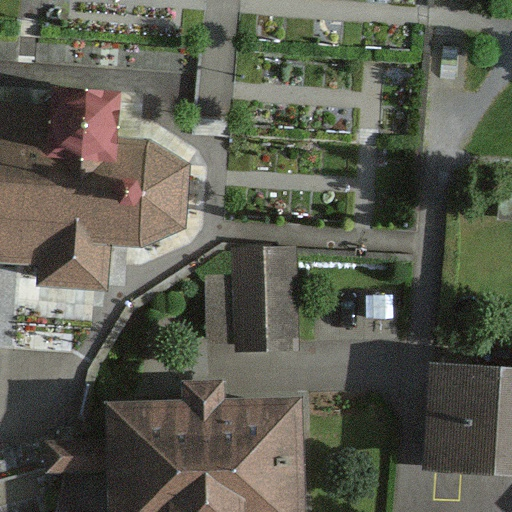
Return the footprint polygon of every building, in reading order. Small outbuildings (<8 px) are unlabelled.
[(0,274),(59,279),(58,297),(118,301),(121,260),(171,264),(198,238),(203,178),(175,154),(134,151),(137,115),(71,110),(69,132),(0,127),(0,274)] [(300,257),(245,257),(244,352),(299,353),(300,257)] [(232,270),(209,270),(210,344),(232,344),(232,270)] [(511,386),(450,382),(444,473),(511,477),(511,386)] [(317,511),(312,407),(122,416),(126,511),(317,511)] [(54,472),(99,470),(97,437),(52,440),(54,472)]
